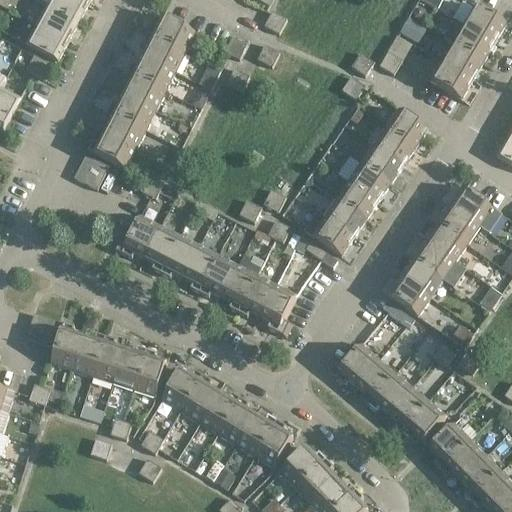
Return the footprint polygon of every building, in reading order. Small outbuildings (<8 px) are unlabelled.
[(89,7),(76,0),(51,0),(47,9),(79,26),(89,7)] [(424,0),(423,3),(437,11),(443,0),(424,0)] [(79,26),(47,9),(36,28),(68,46),(79,26)] [(475,9),(464,28),(495,46),(506,27),(475,9)] [(265,30),(272,34),(280,19),(273,15),(265,30)] [(280,19),(272,34),(279,38),(287,23),(286,22),(280,19)] [(196,37),(164,21),(158,32),(152,29),(147,38),(186,57),(196,37)] [(409,22),(401,35),(415,44),(424,31),(409,22)] [(68,46),(36,28),(26,48),(58,65),(68,46)] [(495,46),(464,28),(452,47),(484,65),(495,46)] [(186,57),(147,38),(143,47),(148,50),(143,60),(176,76),(186,57)] [(228,49),(244,56),(247,49),(232,41),(228,49)] [(484,65),(452,47),(441,66),(472,84),(484,65)] [(228,49),(227,52),(224,56),(240,64),(244,56),(228,49)] [(265,49),(261,56),(276,64),(280,56),(265,49)] [(261,56),(257,64),(273,71),(276,64),(261,56)] [(395,60),(388,56),(380,70),(387,74),(395,60)] [(356,64),(370,73),(375,67),(361,57),(356,64)] [(34,78),(42,63),(34,59),(26,74),(34,78)] [(176,76),(143,60),(138,70),(133,67),(128,77),(166,96),(176,76)] [(387,74),(394,79),(400,68),(402,64),(395,60),(387,74)] [(49,67),(42,63),(34,78),(41,82),(49,67)] [(365,80),(370,73),(356,64),(351,71),(365,80)] [(472,84),(441,66),(430,85),(461,103),(472,84)] [(235,72),(231,80),(246,87),(250,80),(242,76),(235,72)] [(166,96),(128,77),(123,86),(129,89),(124,99),(156,115),(166,96)] [(231,80),(227,87),(242,95),(246,87),(231,80)] [(351,81),(342,95),(349,99),(358,86),(351,81)] [(358,86),(349,99),(356,104),(365,90),(358,86)] [(21,102),(1,92),(0,94),(0,131),(4,134),(21,102)] [(156,115),(124,99),(118,109),(113,106),(108,115),(146,135),(156,115)] [(358,113),(351,123),(357,127),(363,117),(358,113)] [(397,113),(385,131),(415,152),(428,133),(397,113)] [(146,135),(108,115),(104,124),(109,127),(104,137),(136,154),(146,135)] [(415,152),(385,131),(373,149),(403,170),(415,152)] [(136,154),(104,137),(99,147),(94,144),(89,155),(111,166),(126,174),(136,154)] [(511,143),(508,141),(497,160),(511,168),(511,143)] [(403,170),(373,149),(361,167),(391,188),(403,170)] [(86,159),(75,182),(86,188),(98,165),(86,159)] [(110,171),(98,165),(86,188),(98,194),(110,171)] [(391,188),(361,167),(348,185),(378,206),(391,188)] [(156,184),(149,180),(141,196),(149,200),(156,184)] [(149,200),(151,201),(156,203),(164,188),(156,184),(149,200)] [(378,206),(348,185),(336,203),(366,224),(378,206)] [(450,209),(480,230),(489,236),(501,218),(462,191),(450,209)] [(279,198),(271,194),(264,209),(271,213),(279,198)] [(286,201),(279,198),(271,213),(279,216),(286,201)] [(366,224),(336,203),(324,222),(354,242),(366,224)] [(243,212),(258,219),(262,212),(247,204),(247,206),(243,212)] [(480,230),(450,209),(437,227),(468,248),(480,230)] [(255,227),(258,219),(243,212),(240,219),(255,227)] [(161,229),(141,219),(128,246),(119,241),(114,253),(132,262),(135,257),(145,262),(161,229)] [(354,242),(324,222),(312,240),(341,260),(354,242)] [(291,232),(276,224),(272,231),(287,240),(291,232)] [(468,248),(437,227),(425,245),(455,266),(468,248)] [(180,239),(161,229),(145,262),(155,267),(152,273),(161,277),(180,239)] [(267,239),(276,244),(283,248),(283,247),(287,240),(272,231),(267,239)] [(200,249),(180,239),(161,277),(171,282),(174,277),(184,282),(200,249)] [(455,266),(425,245),(413,263),(443,284),(455,266)] [(324,256),(311,246),(306,254),(319,263),(324,256)] [(219,259),(200,249),(184,282),(194,287),(191,292),(200,297),(219,259)] [(508,260),(500,271),(511,279),(511,253),(508,260)] [(324,256),(319,263),(321,264),(333,272),(338,265),(336,264),(324,256)] [(239,269),(219,259),(200,297),(210,301),(212,296),(222,301),(239,269)] [(443,284),(413,263),(400,281),(430,302),(443,284)] [(258,279),(239,269),(222,301),(232,306),(229,312),(239,316),(258,279)] [(277,288),(258,279),(239,316),(248,321),(250,316),(260,321),(277,288)] [(430,302),(400,281),(388,300),(418,320),(430,302)] [(297,298),(277,288),(260,321),(270,326),(268,331),(286,341),(292,329),(284,325),(297,298)] [(401,315),(388,306),(383,313),(396,322),(401,315)] [(401,315),(396,322),(410,331),(415,324),(401,315)] [(34,317),(34,318),(30,330),(55,338),(59,326),(34,317)] [(64,327),(54,357),(51,367),(72,374),(83,340),(73,336),(75,331),(64,327)] [(451,343),(458,348),(467,334),(460,329),(451,343)] [(55,338),(30,330),(26,342),(34,345),(51,350),(55,338)] [(474,339),(467,334),(458,348),(465,353),(474,339)] [(94,343),(83,340),(72,374),(93,381),(106,341),(96,338),(94,343)] [(116,344),(106,341),(93,381),(114,388),(124,353),(114,349),(116,344)] [(449,352),(442,347),(433,361),(440,366),(449,352)] [(379,363),(362,349),(343,371),(336,365),(328,375),(344,388),(348,384),(356,391),(379,363)] [(135,356),(124,353),(114,388),(135,394),(147,354),(137,351),(135,356)] [(456,357),(449,352),(440,366),(446,370),(456,357)] [(157,357),(147,354),(135,394),(156,401),(167,367),(155,363),(157,357)] [(463,362),(477,371),(482,364),(468,355),(463,362)] [(472,378),(477,371),(463,362),(458,368),(472,378)] [(396,377),(379,363),(356,391),(365,398),(361,403),(369,409),(396,377)] [(181,373),(162,404),(181,415),(203,379),(194,374),(191,379),(181,373)] [(413,391),(396,377),(369,409),(377,416),(381,412),(389,419),(413,391)] [(212,385),(203,379),(181,415),(199,427),(219,396),(209,390),(212,385)] [(35,388),(32,396),(48,401),(51,393),(35,388)] [(0,390),(0,414),(9,417),(16,396),(7,393),(0,390)] [(430,405),(413,391),(389,419),(398,426),(394,430),(402,437),(430,405)] [(55,395),(52,406),(59,408),(63,397),(55,395)] [(48,401),(32,396),(29,405),(45,409),(48,401)] [(228,402),(219,396),(199,427),(218,438),(240,402),(231,396),(228,402)] [(249,408),(240,402),(218,438),(237,450),(255,418),(246,412),(249,408)] [(447,419),(430,405),(402,437),(410,444),(414,439),(423,447),(447,419)] [(511,417),(503,430),(510,435),(511,431),(511,417)] [(265,424),(255,418),(237,450),(256,461),(277,424),(268,419),(265,424)] [(116,424),(113,431),(111,439),(119,442),(124,426),(116,424)] [(286,430),(277,424),(256,461),(275,472),(294,442),(283,435),(286,430)] [(31,426),(29,436),(36,438),(39,428),(31,426)] [(132,429),(124,426),(119,442),(127,444),(132,429)] [(470,443),(455,427),(429,453),(438,462),(433,466),(441,473),(470,443)] [(157,440),(150,435),(141,449),(148,454),(157,440)] [(164,444),(157,440),(148,454),(155,458),(164,444)] [(91,459),(99,462),(104,445),(96,443),(91,459)] [(486,459),(470,443),(441,473),(448,481),(452,476),(460,485),(486,459)] [(112,448),(104,445),(99,462),(107,464),(112,448)] [(315,460),(306,451),(280,477),(295,493),(326,463),(319,456),(315,460)] [(501,475),(486,459),(460,485),(468,493),(464,497),(471,504),(501,475)] [(139,478),(146,482),(155,468),(148,463),(139,478)] [(334,471),(326,463),(295,493),(311,509),(337,483),(329,475),(334,471)] [(155,468),(146,482),(153,486),(162,472),(155,468)] [(493,511),(511,494),(511,485),(501,475),(471,504),(478,511),(483,507),(486,511),(493,511)] [(345,491),(337,483),(311,509),(309,511),(338,511),(357,494),(349,487),(345,491)] [(364,501),(357,494),(338,511),(365,511),(360,506),(364,501)] [(511,511),(511,494),(493,511),(511,511)] [(240,511),(231,503),(225,509),(228,511),(240,511)] [(274,503),(264,511),(275,511),(279,509),(274,503)]
